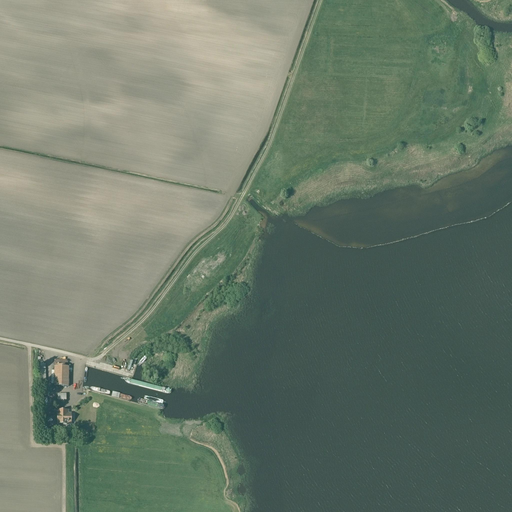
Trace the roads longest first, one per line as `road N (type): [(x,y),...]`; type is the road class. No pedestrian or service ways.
road 1 (track): [(321,0),(265,154),(228,220),(103,354)]
road 2 (track): [(28,344),(31,445),(63,448),(64,511)]
